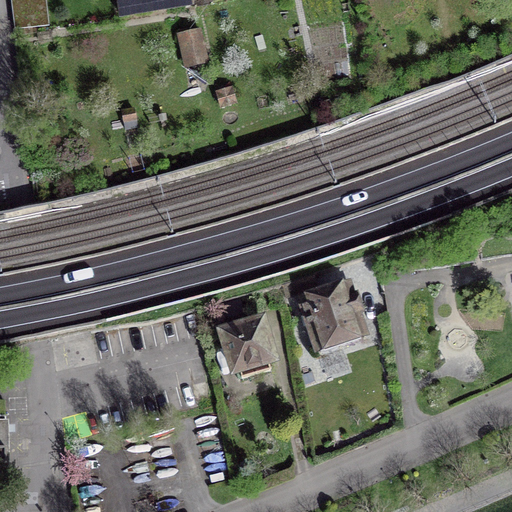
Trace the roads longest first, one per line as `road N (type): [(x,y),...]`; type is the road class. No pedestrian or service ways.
road 1 (motorway): [(511,141),(270,230),(0,296)]
road 2 (motorway): [(0,320),(282,250),(511,165)]
road 3 (residential): [(15,168),(37,343),(42,511)]
